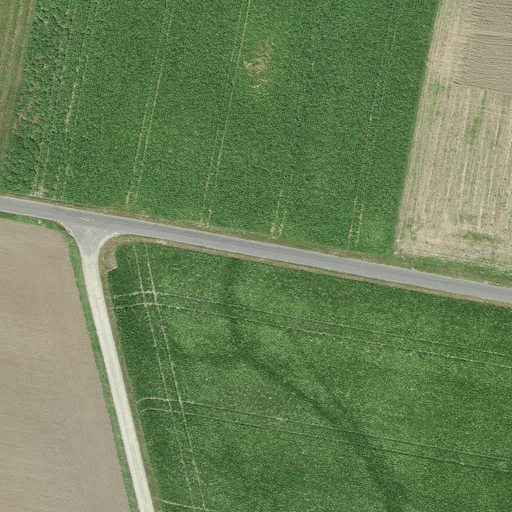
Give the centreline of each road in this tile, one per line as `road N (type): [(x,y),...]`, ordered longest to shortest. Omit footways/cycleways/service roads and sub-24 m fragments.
road 1 (track): [(0,204),(511,296)]
road 2 (track): [(147,511),(88,251),(89,220)]
